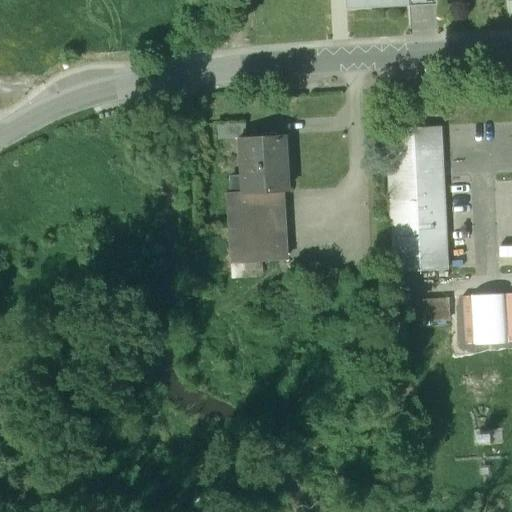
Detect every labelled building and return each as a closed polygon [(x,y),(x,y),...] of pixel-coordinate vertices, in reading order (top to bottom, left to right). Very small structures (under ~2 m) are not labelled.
[(345,0),(346,9),(435,6),(435,0),(345,0)] [(246,123),(218,124),(219,140),(241,138),(247,138),(246,123)] [(441,127),(387,130),(394,272),(448,269),(441,127)] [(247,138),(241,138),(241,141),(245,140),(246,157),(241,157),(243,177),(230,178),(231,195),(244,194),(244,195),(283,192),(287,192),(284,136),(247,138)] [(244,194),(231,195),(228,195),(231,263),(259,261),(287,259),(283,192),(244,195),(244,194)] [(259,261),(231,263),(232,279),(260,278),(259,261)] [(390,296),(391,324),(439,322),(438,294),(390,296)]
